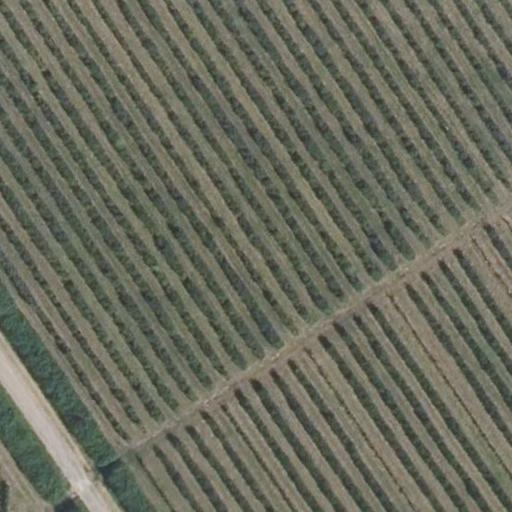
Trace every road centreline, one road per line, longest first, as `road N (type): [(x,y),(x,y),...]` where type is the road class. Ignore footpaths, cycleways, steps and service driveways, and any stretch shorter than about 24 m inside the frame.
road 1 (track): [(511,203),(47,511)]
road 2 (track): [(0,271),(162,511)]
road 3 (track): [(97,511),(0,366)]
